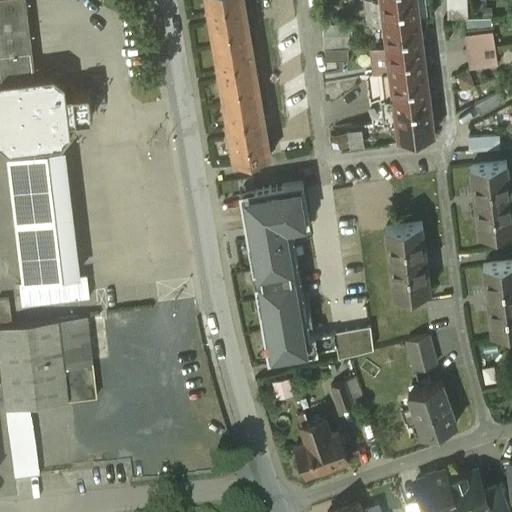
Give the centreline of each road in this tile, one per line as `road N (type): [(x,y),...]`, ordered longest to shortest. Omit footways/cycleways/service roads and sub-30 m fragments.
road 1 (residential): [(269,480),(169,0)]
road 2 (residential): [(438,145),(460,326),(487,436)]
road 3 (residential): [(438,145),(323,160),(304,0)]
road 4 (residential): [(269,480),(24,511)]
road 5 (residential): [(487,436),(279,506)]
road 6 (residential): [(438,0),(451,106),(438,145)]
